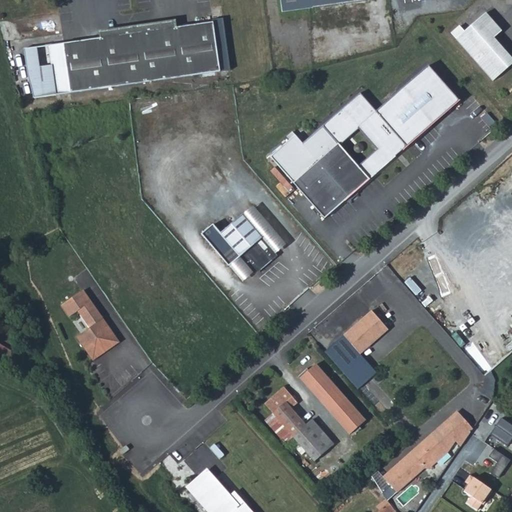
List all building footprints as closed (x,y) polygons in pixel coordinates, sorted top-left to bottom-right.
[(280,0),(282,12),(366,0),(280,0)] [(485,13),(454,39),(491,82),(511,64),(511,62),(492,39),(501,32),(485,13)] [(334,48),(365,42),(360,17),(329,23),(334,48)] [(214,34),(212,21),(196,24),(174,27),(146,31),(145,25),(129,27),(129,33),(101,37),(48,45),(51,65),(39,67),(36,47),(24,48),(27,74),(34,97),(209,72),(219,71),(214,34)] [(145,25),(146,31),(174,27),(173,21),(145,25)] [(129,33),(129,27),(100,31),(101,37),(129,33)] [(309,138),(316,147),(310,152),(303,144),(295,135),(271,157),(325,219),(460,101),(428,65),(376,111),(360,93),(309,138)] [(309,138),(303,144),(310,152),(316,147),(309,138)] [(241,215),(274,253),(284,244),(251,206),(241,215)] [(227,268),(228,267),(238,258),(252,273),(257,268),(260,271),(271,261),(268,258),(274,253),(241,215),(219,234),(211,226),(199,236),(227,268)] [(238,258),(228,267),(241,282),(252,273),(238,258)] [(76,336),(92,359),(119,341),(83,289),(61,304),(69,316),(77,310),(89,327),(76,336)] [(370,309),(342,334),(358,353),(387,328),(370,309)] [(358,353),(342,334),(323,350),(357,387),(375,372),(358,353)] [(0,353),(15,362),(20,353),(0,342),(0,353)] [(315,364),(299,378),(347,434),(363,420),(315,364)] [(281,389),(266,402),(266,405),(279,420),(292,435),(313,459),(332,442),(311,418),(304,424),(288,406),(295,400),(285,389),(281,389)] [(380,477),(394,493),(422,469),(425,469),(445,452),(452,440),(450,438),(466,425),(457,414),(432,436),(430,434),(417,445),(417,448),(413,451),(410,451),(380,477)] [(511,425),(501,418),(490,434),(507,445),(511,438),(511,425)] [(292,435),(279,420),(270,428),(284,443),(292,435)] [(466,425),(450,438),(452,440),(457,445),(468,428),(466,425)] [(118,450),(122,455),(129,449),(126,445),(118,450)] [(494,449),(489,457),(498,463),(491,473),(498,478),(511,461),(494,449)] [(207,471),(196,481),(202,488),(212,477),(207,471)] [(471,474),(465,483),(468,485),(464,491),(471,496),(466,503),(477,511),(493,490),(471,474)] [(196,481),(187,488),(208,511),(250,511),(248,509),(244,511),(242,511),(239,508),(241,506),(231,495),(214,476),(212,477),(202,488),(196,481)] [(389,490),(383,498),(386,502),(394,495),(389,490)] [(252,511),(235,491),(231,495),(241,506),(239,508),(242,511),(244,511),(248,509),(250,511),(252,511)] [(394,511),(387,503),(376,511),(394,511)]
